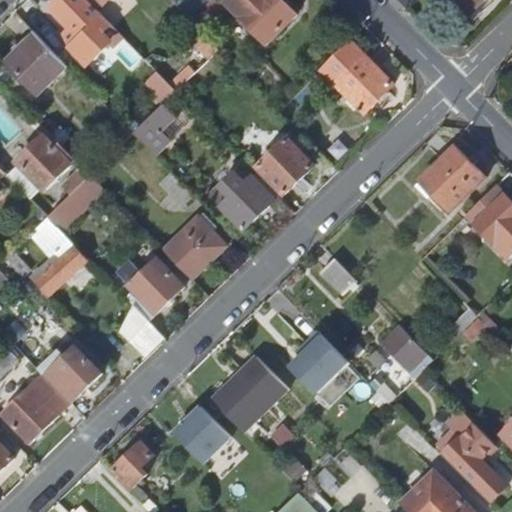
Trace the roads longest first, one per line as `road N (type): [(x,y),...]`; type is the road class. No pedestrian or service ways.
road 1 (residential): [(21,511),(456,88)]
road 2 (residential): [(456,88),(368,0)]
